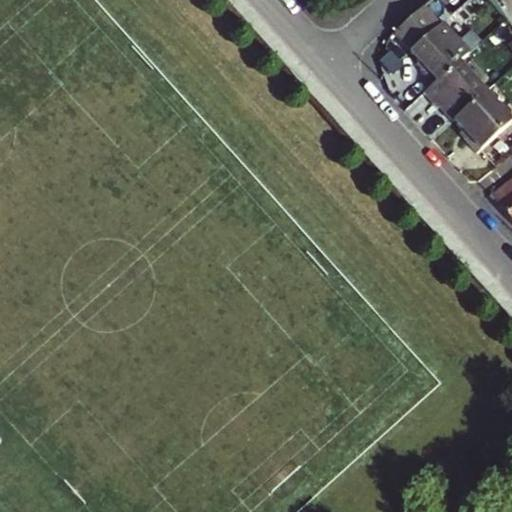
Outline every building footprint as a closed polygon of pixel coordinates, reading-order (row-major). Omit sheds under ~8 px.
[(511,0),(489,0),(510,23),(511,24),(511,0)] [(467,60),(440,31),(414,54),(427,68),(423,72),(437,86),(462,64),(467,60)] [(459,122),(489,95),(462,64),(437,86),(427,95),(441,110),(445,107),(459,122)] [(511,126),(511,119),(489,95),(459,122),(472,137),(468,141),(481,155),(511,126)] [(511,182),(491,199),(511,223),(511,182)]
